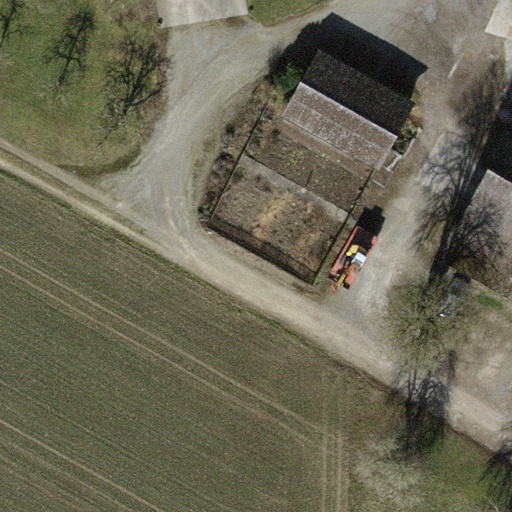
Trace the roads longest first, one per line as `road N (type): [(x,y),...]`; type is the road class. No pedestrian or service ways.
road 1 (residential): [(511,414),(131,214),(215,75),(361,0)]
road 2 (track): [(131,214),(0,143)]
